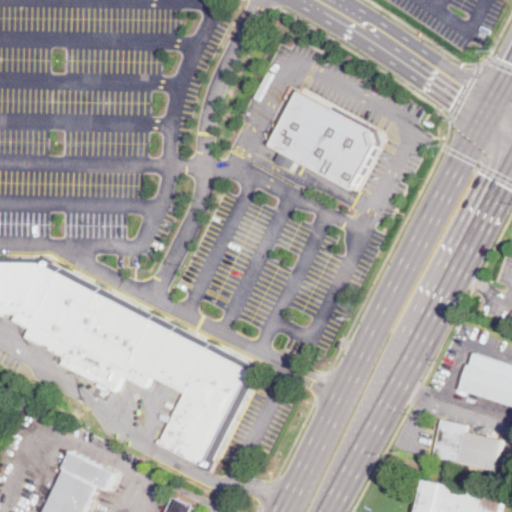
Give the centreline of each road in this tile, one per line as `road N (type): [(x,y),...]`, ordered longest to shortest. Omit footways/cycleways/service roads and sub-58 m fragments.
road 1 (primary): [(511,55),(281,511)]
road 2 (primary): [(328,511),(511,166)]
road 3 (primary): [(486,106),(322,0)]
